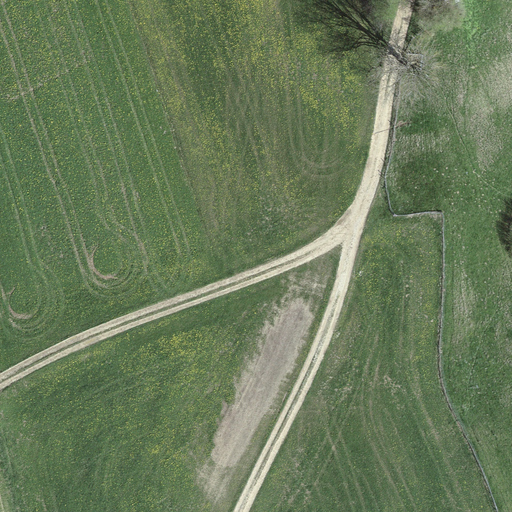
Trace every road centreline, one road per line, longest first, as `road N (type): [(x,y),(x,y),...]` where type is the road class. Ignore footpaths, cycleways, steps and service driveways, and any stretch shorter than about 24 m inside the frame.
road 1 (track): [(246,511),(307,385),(385,132),(407,0)]
road 2 (track): [(0,387),(348,238)]
